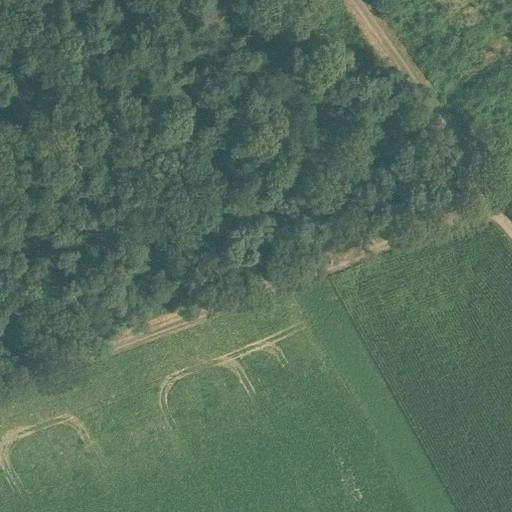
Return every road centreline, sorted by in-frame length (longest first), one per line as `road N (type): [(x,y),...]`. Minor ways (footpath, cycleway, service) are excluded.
road 1 (track): [(496,213),(0,395)]
road 2 (track): [(346,0),(496,213)]
